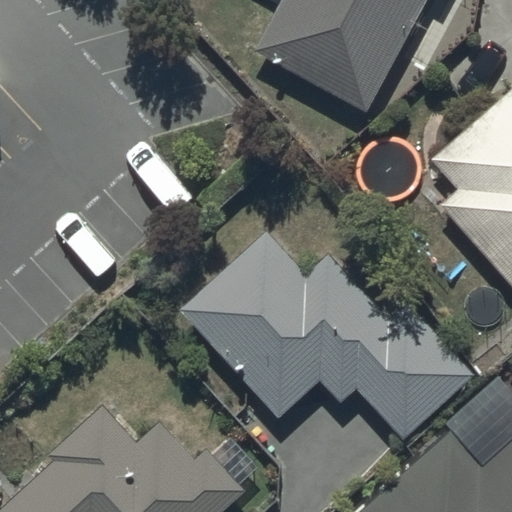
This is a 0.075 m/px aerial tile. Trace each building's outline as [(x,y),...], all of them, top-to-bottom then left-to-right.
[(282,0),(254,53),(368,114),(390,71),(401,77),(411,57),(398,50),(424,0),(282,0)] [(511,91),(432,163),(458,192),(440,208),(511,289),(511,91)] [(307,276),(266,231),(177,313),(277,421),(321,381),(339,401),(354,388),(405,444),(476,379),(401,298),(386,312),(332,253),(307,276)] [(511,511),(511,391),(507,386),(360,511),(511,511)] [(51,463),(0,509),(0,511),(226,511),(246,494),(209,453),(197,465),(160,424),(136,445),(102,408),(47,458),(51,463)]
